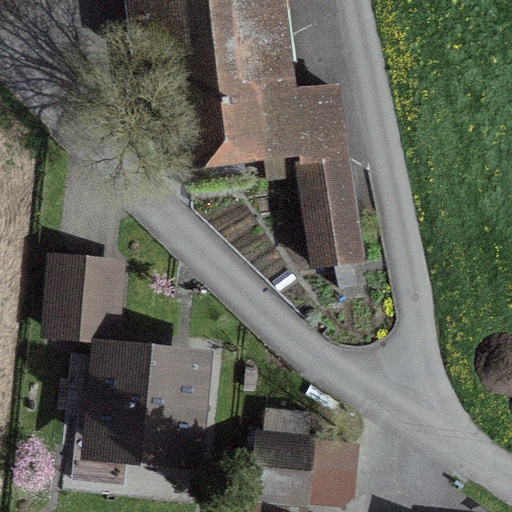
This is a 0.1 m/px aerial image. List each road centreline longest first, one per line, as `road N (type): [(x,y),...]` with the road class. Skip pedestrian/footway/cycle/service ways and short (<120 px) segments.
road 1 (residential): [(427,431),(329,369),(0,52)]
road 2 (residential): [(427,431),(338,0)]
